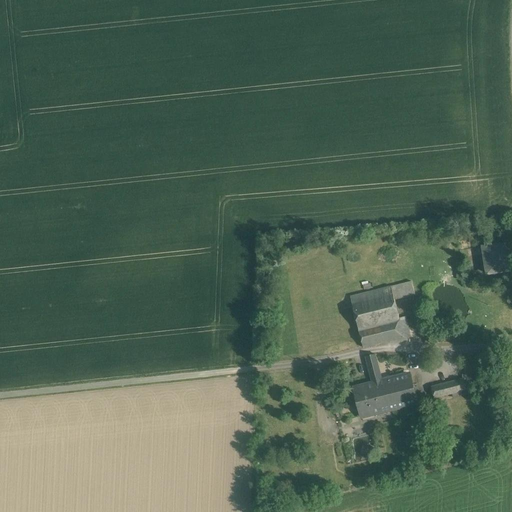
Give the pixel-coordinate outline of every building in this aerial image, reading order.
[(505,243),(483,247),(487,273),(511,269),(511,262),(511,260),(508,261),(505,243)] [(412,281),(392,286),(394,294),(395,300),(415,295),(412,281)] [(392,286),(351,296),(353,304),(394,294),(392,286)] [(394,294),(353,304),(359,329),(381,323),(400,318),(395,300),(394,294)] [(400,318),(381,323),(385,341),(411,335),(406,316),(400,318)] [(381,323),(359,329),(363,347),(385,341),(381,323)] [(376,354),(366,356),(372,383),(355,388),(362,416),(417,403),(410,374),(382,381),(376,354)] [(471,376),(463,378),(466,390),(474,388),(471,376)] [(463,378),(432,386),(435,398),(466,390),(463,378)] [(364,444),(361,456),(371,458),(374,447),(364,444)]
